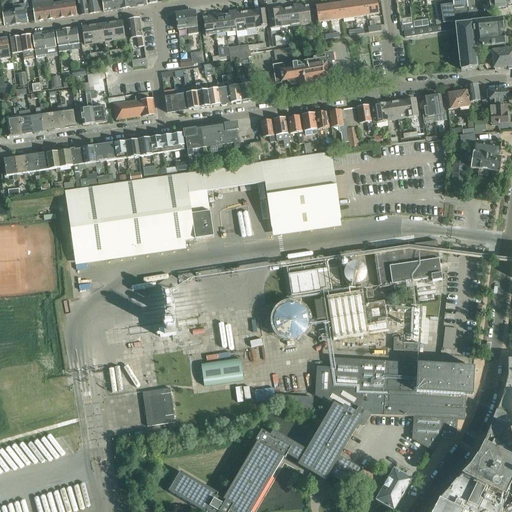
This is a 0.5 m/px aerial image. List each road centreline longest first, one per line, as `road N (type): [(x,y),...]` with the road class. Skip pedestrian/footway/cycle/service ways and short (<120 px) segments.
road 1 (tertiary): [(414,511),(463,451),(480,414),(511,220)]
road 2 (residential): [(163,126),(394,89)]
road 3 (residential): [(1,149),(163,126)]
road 4 (residential): [(0,33),(156,8)]
road 5 (unknown): [(249,252),(267,348),(283,359),(317,350)]
road 6 (residential): [(156,8),(163,55),(153,73),(163,126)]
